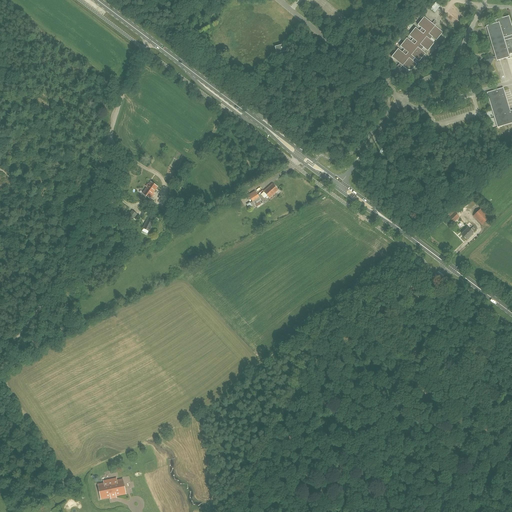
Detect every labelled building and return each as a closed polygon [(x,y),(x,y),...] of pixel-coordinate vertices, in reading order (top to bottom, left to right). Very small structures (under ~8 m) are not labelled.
[(436,1),(429,8),(433,12),(440,5),(436,1)] [(428,7),(423,3),(419,7),(424,12),(428,7)] [(495,56),(496,59),(497,61),(509,57),(508,54),(511,53),(511,27),(509,16),(494,20),(495,23),(486,26),(495,56)] [(435,26),(436,24),(433,22),(432,24),(424,17),(417,25),(421,29),(419,31),(415,28),(408,36),(413,39),(411,42),(406,38),(400,46),(404,50),(402,53),(398,49),(391,57),(399,64),(398,66),(400,68),(402,66),(406,69),(407,70),(408,70),(409,70),(410,70),(411,70),(412,70),(413,69),(417,64),(413,61),(415,58),(419,62),(425,54),(423,52),(425,49),(427,51),(434,43),(430,40),(432,37),(436,40),(443,32),(435,26)] [(284,52),(282,45),(274,47),(276,54),(284,52)] [(496,59),(495,56),(492,57),(487,55),(483,61),(490,65),(493,60),(496,59)] [(501,89),(487,93),(497,128),(511,123),(511,110),(508,112),(501,89)] [(154,194),(153,193),(157,187),(151,182),(149,185),(148,184),(146,186),(147,187),(143,193),(150,198),(150,197),(151,198),(154,194)] [(273,184),(264,192),(269,198),(278,190),(273,184)] [(252,202),(250,203),(250,202),(246,204),(249,209),(252,207),(253,209),(256,207),(263,203),(259,197),(255,191),(248,195),(252,202)] [(173,207),(166,202),(162,209),(166,212),(167,211),(169,213),(173,207)] [(489,218),(481,209),(473,216),(482,225),(489,218)] [(132,210),(126,217),(132,221),(137,214),(132,210)] [(454,212),(447,219),(452,224),(459,217),(454,212)] [(148,219),(143,228),(149,231),(153,222),(148,219)] [(466,240),(473,233),(472,233),(476,230),(473,227),(470,230),(468,228),(461,234),(466,240)] [(116,479),(104,482),(104,484),(98,485),(101,499),(111,497),(111,496),(113,496),(115,495),(115,496),(126,494),(123,480),(117,481),(116,479)]
